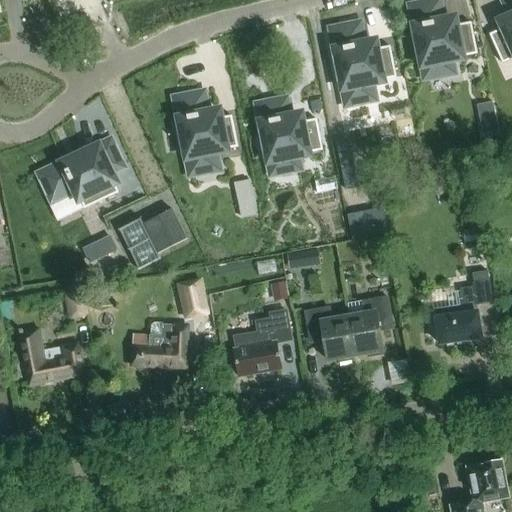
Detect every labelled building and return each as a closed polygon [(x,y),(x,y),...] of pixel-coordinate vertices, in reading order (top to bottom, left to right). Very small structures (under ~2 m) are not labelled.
[(510,28),(489,37),(502,67),(511,62),(511,0),(497,0),(510,28)] [(428,7),(408,11),(423,85),(459,77),(458,69),(456,61),(477,57),(478,56),(476,48),(471,24),(449,29),(444,3),(428,7)] [(363,26),(327,34),(342,108),(379,100),(375,84),(397,79),(391,47),(369,52),(363,26)] [(206,95),(169,102),(184,176),(221,169),(217,152),(239,148),(233,116),(211,120),(206,95)] [(290,99),(254,106),(256,121),(265,163),(269,180),(305,173),(305,170),(303,161),(302,156),(324,152),(317,120),(295,125),(293,113),(290,99)] [(482,121),(485,134),(499,130),(496,118),(482,121)] [(106,135),(38,165),(53,199),(76,189),(85,209),(115,196),(119,194),(110,174),(121,169),(106,135)] [(257,216),(251,181),(237,183),(243,219),(257,216)] [(142,220),(120,231),(139,271),(162,260),(159,255),(188,241),(173,211),(145,225),(142,220)] [(97,244),(104,257),(116,251),(117,251),(110,238),(109,238),(97,244)] [(318,250),(304,252),(307,267),(320,265),(318,250)] [(387,259),(376,261),(378,272),(388,270),(387,259)] [(210,314),(202,281),(184,285),(192,319),(210,314)] [(460,286),(464,308),(453,310),(453,309),(436,311),(438,328),(436,330),(437,337),(440,339),(441,346),(483,340),(477,306),(477,302),(493,300),(490,282),(460,286)] [(271,286),(275,303),(290,300),(286,283),(271,286)] [(84,291),(64,295),(69,321),(89,317),(84,291)] [(95,297),(97,309),(115,306),(112,294),(95,297)] [(350,318),(357,358),(370,356),(370,359),(372,359),(372,358),(385,356),(384,353),(386,353),(381,323),(395,320),(391,298),(367,303),(369,315),(350,318)] [(354,358),(357,358),(350,318),(335,321),(332,309),(306,314),(310,335),(324,333),(329,363),(340,361),(340,364),(353,362),(353,363),(355,362),(354,358)] [(287,311),(273,314),(270,314),(271,319),(256,322),(258,333),(233,337),(236,351),(235,351),(240,379),(282,370),(277,344),(293,341),(287,311)] [(194,348),(188,348),(181,348),(182,329),(182,324),(164,323),(164,328),(163,348),(137,347),(137,367),(137,375),(153,376),(153,381),(168,382),(168,376),(190,377),(190,364),(194,364),(194,348)] [(32,386),(86,376),(80,346),(45,353),(41,332),(22,336),(28,369),(29,369),(32,386)] [(486,467),(469,470),(476,503),(453,507),(453,511),(483,511),(482,504),(508,499),(508,497),(510,494),(508,486),(506,485),(502,464),(499,465),(496,463),(489,464),(486,467)]
